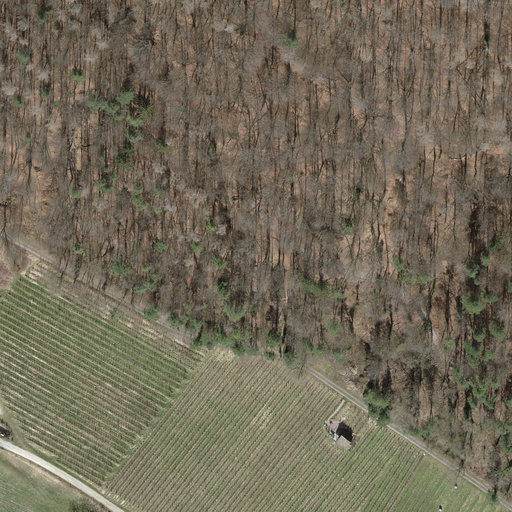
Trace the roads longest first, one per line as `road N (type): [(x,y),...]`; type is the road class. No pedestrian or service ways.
road 1 (track): [(104,0),(116,39),(286,239),(413,297),(450,366),(511,424)]
road 2 (track): [(509,511),(290,357),(172,329),(0,232)]
road 3 (track): [(235,0),(327,79),(409,126),(511,140)]
road 4 (track): [(0,441),(118,511)]
